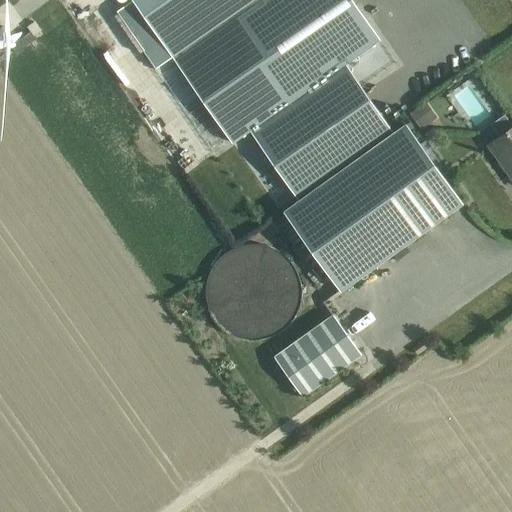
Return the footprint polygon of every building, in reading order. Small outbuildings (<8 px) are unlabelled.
[(157,68),(172,57),(232,143),(380,40),(352,0),(132,0),(117,11),(157,68)] [(302,200),(396,132),(348,62),(252,129),(302,200)] [(500,138),(489,146),(511,177),(511,125),(505,115),(490,125),(500,138)] [(406,125),(286,212),(341,290),(462,203),(406,125)] [(233,335),(238,337),(243,338),(244,339),(251,339),(258,339),(264,338),(272,336),(277,333),(282,330),(287,326),(292,320),(296,313),(299,305),(301,298),(301,295),(301,289),(300,282),(298,277),(296,270),(292,264),(289,261),(286,257),(283,254),(279,252),(274,249),(270,248),(266,246),(260,245),(253,244),(245,245),(237,247),(229,252),(223,255),(219,259),(214,266),(212,269),(209,276),(207,283),(206,292),(206,297),(207,301),(208,305),(210,310),(213,317),(217,322),(220,325),(222,327),(227,331),(230,333),(233,335)] [(361,354),(333,315),(275,357),(302,396),(361,354)]
